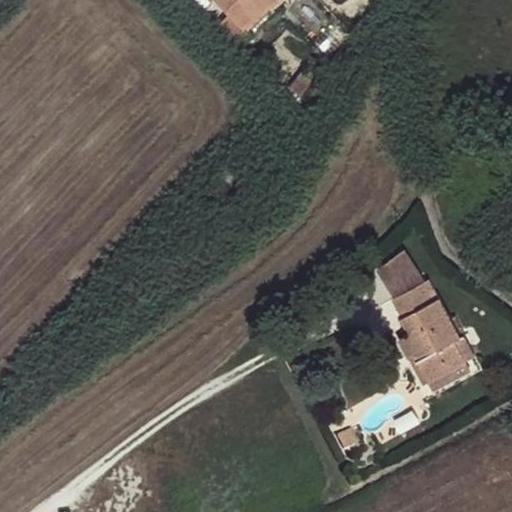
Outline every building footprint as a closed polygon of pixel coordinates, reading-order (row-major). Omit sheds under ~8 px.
[(216,25),(240,49),(253,36),(244,27),(270,0),(215,0),(229,13),(216,25)] [(300,73),(289,88),(299,95),(310,80),(300,73)] [(455,341),(461,337),(429,280),(392,300),(411,333),(399,339),(410,359),(415,356),(429,381),(466,361),(455,341)] [(465,335),(461,337),(455,341),(466,361),(477,355),(465,335)] [(415,356),(410,359),(424,384),(429,381),(415,356)] [(471,370),(466,361),(429,381),(435,391),(471,370)]
